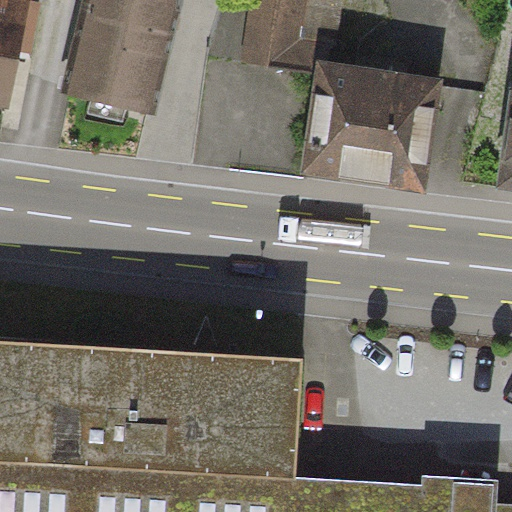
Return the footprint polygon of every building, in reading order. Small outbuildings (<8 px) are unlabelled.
[(0,0),(0,103),(5,105),(28,3),(10,0),(0,0)] [(87,0),(67,89),(150,106),(174,0),(87,0)] [(331,3),(309,0),(256,0),(248,61),(322,71),(331,3)] [(308,166),(430,183),(444,88),(322,71),(308,166)] [(303,341),(0,324),(0,511),(511,511),(511,499),(482,498),(483,480),(296,470),(303,341)]
